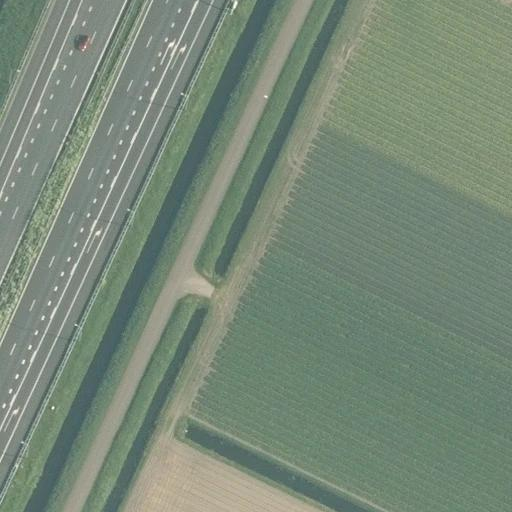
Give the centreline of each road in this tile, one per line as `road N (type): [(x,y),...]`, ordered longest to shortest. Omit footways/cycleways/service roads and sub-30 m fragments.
road 1 (unclassified): [(70,511),(303,0)]
road 2 (motorway): [(0,398),(179,0)]
road 3 (motorway): [(100,0),(0,229)]
